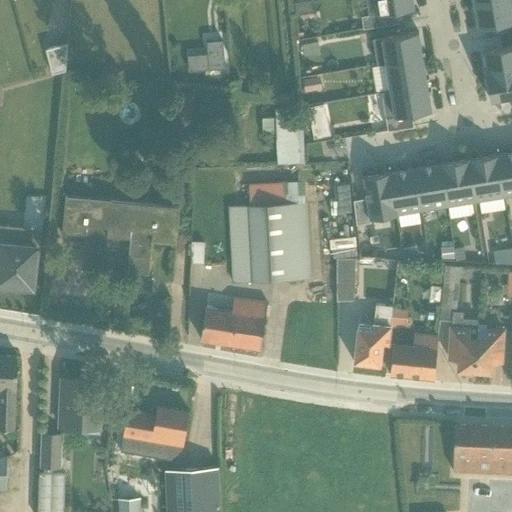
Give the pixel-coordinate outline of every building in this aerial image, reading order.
[(418,0),(361,0),(365,22),(421,12),(418,0)] [(511,0),(490,0),(473,3),(477,28),(511,22),(511,0)] [(422,32),(371,42),(385,120),(436,111),(422,32)] [(65,72),(67,45),(45,50),(51,76),(65,72)] [(511,46),(482,52),(486,76),(511,71),(511,46)] [(486,78),(489,101),(511,97),(511,71),(486,76),(486,78)] [(336,102),(313,103),(314,135),(338,135),(336,102)] [(302,107),(274,108),(276,165),(304,164),(302,107)] [(240,135),(270,137),(271,125),(240,123),(240,135)] [(466,160),(362,177),(369,219),(511,195),(511,152),(471,159),(466,160)] [(231,283),(310,279),(306,202),(304,202),(303,182),(247,185),(249,206),(227,207),(231,283)] [(178,207),(65,197),(61,233),(85,235),(82,270),(103,272),(106,237),(130,239),(127,273),(148,275),(150,241),(174,243),(178,207)] [(0,284),(32,288),(38,229),(0,225),(0,284)] [(203,264),(203,243),(191,243),(191,264),(203,264)] [(354,259),(336,259),(336,302),(354,301),(354,259)] [(397,261),(378,259),(373,305),(374,305),(371,329),(357,327),(353,362),(379,366),(382,345),(388,346),(397,261)] [(457,370),(473,371),(477,325),(477,320),(462,318),(463,312),(456,312),(459,266),(443,265),(440,321),(451,322),(451,326),(450,326),(448,359),(458,360),(457,370)] [(260,349),(267,303),(234,297),(232,310),(205,306),(200,340),(260,349)] [(477,325),(473,371),(490,372),(491,362),(501,363),(503,329),(485,328),(486,325),(477,325)] [(389,375),(433,380),(437,335),(413,333),(413,344),(392,343),(389,375)] [(0,351),(0,429),(15,430),(17,352),(0,351)] [(99,432),(99,429),(101,380),(61,379),(59,427),(82,428),(82,432),(84,434),(96,434),(99,432)] [(122,436),(120,451),(180,462),(182,446),(188,412),(156,406),(155,415),(127,410),(122,436)] [(511,472),(511,426),(454,424),(453,444),(453,471),(481,473),(481,471),(511,472)] [(60,435),(42,434),(41,466),(58,467),(60,435)] [(219,511),(217,466),(165,469),(166,511),(219,511)] [(37,473),(36,511),(62,511),(64,473),(37,473)] [(151,511),(152,509),(139,510),(138,498),(119,499),(119,511),(151,511)]
